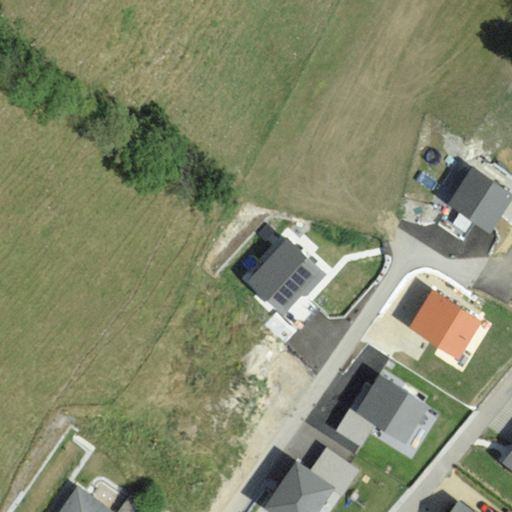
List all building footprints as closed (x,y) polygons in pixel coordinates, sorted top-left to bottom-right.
[(511,198),(511,191),(472,165),(445,206),(488,234),(511,198)] [(280,233),(242,277),(283,313),(301,291),(308,297),(328,273),(280,233)] [(483,321),(432,290),(408,329),(459,360),(483,321)] [(431,405),(378,374),(355,414),(375,425),(407,444),(431,405)] [(375,425),(355,414),(349,410),(336,433),(362,448),(375,425)] [(328,449),(313,472),(337,486),(346,492),(361,469),(328,449)] [(511,452),(503,464),(511,471),(511,452)] [(313,472),(296,461),(264,507),(270,511),(318,511),(337,486),(313,472)] [(110,511),(79,487),(60,511),(110,511)] [(134,491),(119,511),(153,511),(157,508),(134,491)] [(472,511),(459,501),(450,511),(472,511)]
